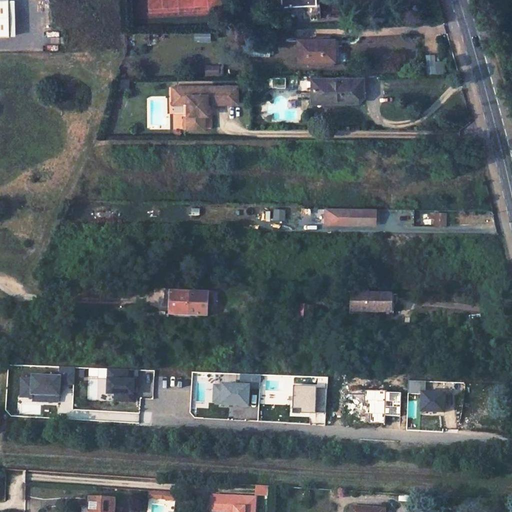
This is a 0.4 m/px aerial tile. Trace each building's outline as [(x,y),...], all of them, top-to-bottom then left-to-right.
[(324,0),(286,0),(287,5),(309,4),(309,21),(323,20),(323,16),(325,16),(324,0)] [(9,6),(0,6),(0,36),(10,37),(9,6)] [(302,37),(303,58),(311,58),(312,63),(328,63),(329,58),(336,57),(336,42),(329,43),(328,37),(325,37),(324,34),(320,35),(319,37),(302,37)] [(273,86),(287,86),(287,76),(273,76),(273,86)] [(314,98),(364,98),(364,76),(343,76),(343,78),(330,78),(330,76),(314,76),(314,98)] [(298,90),(310,90),(310,78),(298,78),(298,90)] [(208,102),(208,97),(213,97),(213,103),(238,102),(238,101),(238,85),(213,85),(213,88),(203,88),(203,85),(173,86),(173,103),(185,102),(188,103),(188,114),(189,127),(205,127),(205,114),(205,113),(209,113),(208,102)] [(372,209),(323,209),(323,222),(372,223),(372,209)] [(133,224),(145,224),(145,211),(134,211),(133,224)] [(443,226),(443,212),(411,211),(411,225),(443,226)] [(366,291),(349,290),(349,311),(391,312),(392,294),(366,294),(366,291)] [(186,293),(167,292),(166,314),(184,315),(186,293)] [(282,391),(301,392),(302,383),(283,383),(282,391)] [(383,391),(361,390),(360,413),(367,414),(366,421),(381,422),(383,391)] [(112,511),(113,496),(89,495),(88,511),(112,511)] [(252,511),(253,498),(211,496),(210,511),(230,511),(252,511)] [(358,511),(359,504),(348,503),(346,511),(358,511)]
